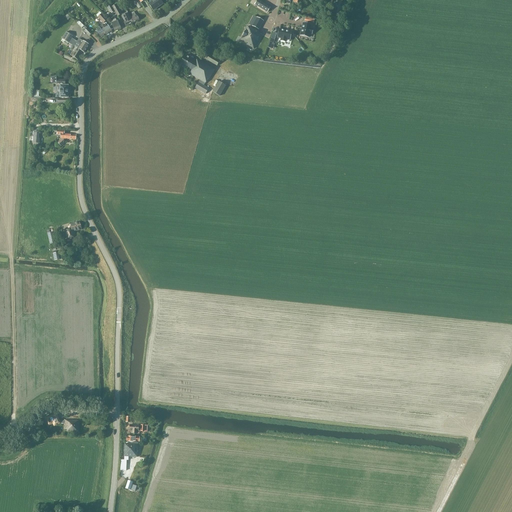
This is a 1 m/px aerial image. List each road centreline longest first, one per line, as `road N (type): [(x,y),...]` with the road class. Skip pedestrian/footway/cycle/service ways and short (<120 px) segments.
road 1 (tertiary): [(116,414),(119,291),(79,192),(80,76),(95,52),(186,0)]
road 2 (track): [(511,360),(437,511)]
